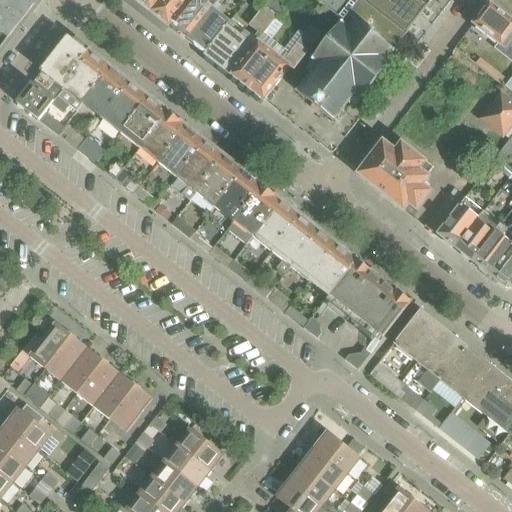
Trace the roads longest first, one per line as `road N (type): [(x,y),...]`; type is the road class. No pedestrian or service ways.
road 1 (residential): [(0,216),(269,430),(311,378)]
road 2 (residential): [(311,378),(0,139)]
road 3 (residential): [(69,4),(322,199)]
road 4 (residential): [(475,0),(322,199)]
road 5 (residential): [(322,199),(511,346)]
road 6 (residential): [(311,378),(330,382),(500,511)]
